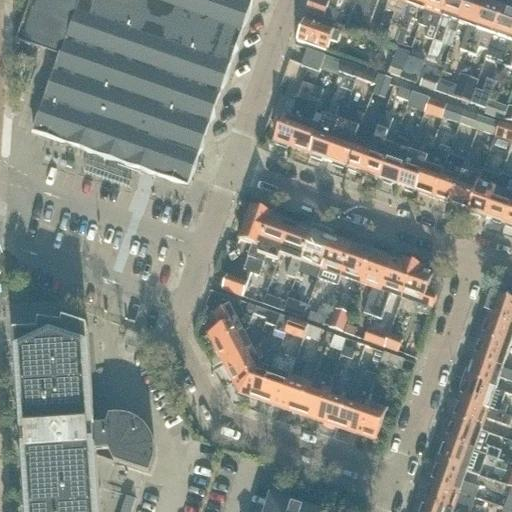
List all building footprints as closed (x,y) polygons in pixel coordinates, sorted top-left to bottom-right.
[(244,0),(32,0),(17,44),(61,59),(35,133),(150,174),(189,188),(254,3),(244,0)] [(322,0),(322,1),(317,0),(311,0),(307,13),(325,19),(331,0),(322,0)] [(331,0),(325,19),(333,22),(340,0),(331,0)] [(361,0),(359,7),(358,7),(350,28),(360,32),(363,22),(365,17),(370,0),(361,0)] [(370,0),(365,17),(373,20),(380,0),(370,0)] [(390,0),(387,11),(396,15),(386,41),(406,49),(409,39),(406,38),(398,35),(410,0),(390,0)] [(410,0),(398,35),(406,38),(416,9),(425,12),(429,0),(410,0)] [(429,0),(425,12),(434,15),(426,38),(434,41),(449,0),(429,0)] [(449,0),(434,41),(443,44),(451,21),(460,24),(468,0),(449,0)] [(482,0),(468,0),(460,24),(469,28),(461,51),(469,54),(488,2),(482,0)] [(497,3),(495,4),(488,2),(469,54),(478,57),(486,34),(495,37),(505,8),(503,7),(503,5),(497,3)] [(511,8),(508,7),(508,9),(505,8),(495,37),(487,60),(504,66),(511,44),(511,8)] [(328,53),(336,32),(306,21),(302,31),(300,32),(298,38),(299,40),(298,43),(328,53)] [(363,22),(360,32),(366,34),(370,25),(363,22)] [(402,80),(411,54),(398,50),(389,75),(402,80)] [(322,70),(326,57),(308,51),(302,68),(320,74),(322,70)] [(344,64),(326,57),(322,70),(340,76),(340,74),(344,64)] [(48,58),(33,101),(44,105),(59,62),(48,58)] [(358,80),(362,69),(344,62),(344,64),(340,74),(358,80)] [(376,87),(379,76),(380,75),(362,69),(358,80),(376,87)] [(418,87),(422,77),(406,72),(402,81),(418,87)] [(436,93),(436,92),(440,81),(425,75),(421,88),(436,93)] [(379,76),(376,87),(373,93),(390,98),(396,82),(379,76)] [(453,99),(459,84),(441,78),(440,81),(436,92),(453,99)] [(471,105),(474,96),(477,88),(459,82),(459,84),(453,99),(471,105)] [(294,149),(315,89),(305,85),(298,103),(300,104),(294,120),(285,116),(275,143),(280,145),(279,147),(290,151),(291,148),(294,149)] [(312,126),(324,92),(315,89),(294,149),(311,156),(321,129),(312,126)] [(411,104),(414,94),(402,89),(398,99),(411,104)] [(424,115),(429,100),(414,95),(409,110),(424,115)] [(329,162),(351,100),(342,97),(334,120),(325,117),(321,129),(311,156),(314,157),(313,159),(325,163),(326,161),(329,162)] [(347,168),(356,142),(365,117),(356,114),(360,101),(351,98),(351,100),(329,162),(335,164),(335,167),(342,169),(344,167),(347,168)] [(443,120),(448,106),(431,100),(425,115),(443,121),(443,120)] [(504,121),(509,108),(491,102),(487,115),(504,121)] [(461,126),(461,125),(466,112),(448,106),(443,120),(461,126)] [(479,131),(483,118),(466,112),(461,125),(479,131)] [(394,120),(395,116),(387,113),(386,117),(385,117),(383,123),(375,144),(364,175),(370,177),(371,179),(378,182),(380,180),(382,181),(394,148),(386,145),(395,120),(394,120)] [(496,138),(500,125),(483,118),(479,131),(496,138)] [(511,144),(511,127),(501,123),(500,125),(496,138),(511,144)] [(400,187),(415,144),(416,141),(398,135),(394,148),(382,181),(384,181),(384,184),(391,187),(394,185),(400,187)] [(364,175),(375,144),(366,141),(365,145),(356,142),(347,168),(349,169),(349,172),(356,174),(359,172),(364,175)] [(417,193),(432,150),(415,144),(400,187),(405,189),(406,192),(413,195),(415,193),(417,193)] [(435,200),(450,156),(432,150),(417,193),(435,200)] [(469,212),(481,179),(483,173),(475,170),(480,157),(470,154),(467,163),(452,206),(469,212)] [(452,206),(467,163),(450,156),(435,200),(452,206)] [(488,218),(501,180),(483,173),(481,179),(469,212),(472,213),(472,216),(479,218),(482,216),(488,218)] [(505,225),(511,205),(511,180),(502,177),(501,180),(488,218),(493,220),(494,223),(501,226),(503,224),(505,225)] [(208,201),(214,189),(200,183),(194,194),(208,201)] [(274,216),(273,216),(253,209),(252,211),(250,210),(246,220),(248,221),(241,241),(254,246),(250,258),(242,282),(228,277),(223,291),(244,298),(253,272),(272,218),(273,218),(274,216)] [(253,272),(261,275),(267,257),(280,262),(282,256),(293,223),(283,219),(282,222),(273,218),(272,218),(253,272)] [(303,229),(304,227),(293,223),(282,256),(294,260),(286,284),(294,286),(298,275),(302,263),(313,233),(303,229)] [(323,234),(323,236),(313,233),(302,263),(322,270),(334,238),(323,234)] [(343,243),(344,241),(334,238),(322,270),(342,277),(353,247),(343,243)] [(364,248),(363,250),(353,247),(342,277),(362,285),(374,252),(364,248)] [(384,258),(384,256),(374,252),(362,285),(374,289),(364,315),(373,318),(394,261),(384,258)] [(405,263),(404,265),(394,261),(373,318),(382,321),(392,295),(403,299),(415,266),(405,263)] [(434,310),(438,299),(428,295),(435,276),(425,272),(425,270),(415,266),(403,299),(400,308),(430,318),(433,310),(434,310)] [(284,313),(287,304),(267,297),(264,306),(284,313)] [(511,327),(511,303),(493,297),(488,312),(490,313),(488,319),(511,327)] [(304,320),(309,307),(295,302),(290,315),(304,320)] [(242,317),(243,313),(240,307),(236,305),(215,316),(222,329),(210,336),(216,348),(244,333),(249,331),(253,321),(257,308),(250,306),(246,317),(243,317),(242,317)] [(266,326),(271,313),(257,308),(253,321),(266,326)] [(325,327),(330,312),(321,309),(319,316),(312,314),(309,321),(325,327)] [(266,326),(273,329),(278,316),(271,313),(266,326)] [(345,334),(347,326),(348,326),(337,322),(339,315),(331,313),(326,328),(345,334)] [(283,342),(286,334),(291,320),(282,317),(274,338),(283,342)] [(511,350),(511,347),(511,327),(488,319),(484,330),(482,329),(479,339),(511,350)] [(306,338),(310,327),(291,320),(286,334),(305,340),(306,338)] [(89,332),(65,324),(63,329),(40,326),(39,335),(15,337),(22,435),(28,435),(30,456),(24,457),(27,511),(101,511),(98,459),(150,476),(153,471),(155,466),(156,460),(157,454),(156,448),(154,442),(152,437),(148,432),(144,428),(139,424),(134,421),(129,419),(123,419),(117,418),(111,419),(108,427),(96,428),(89,332)] [(347,326),(345,334),(356,338),(359,330),(347,326)] [(310,327),(306,338),(321,343),(324,332),(310,327)] [(385,349),(389,337),(370,330),(366,342),(385,349)] [(225,366),(253,351),(244,333),(216,348),(225,366)] [(343,353),(347,341),(336,337),(332,349),(343,353)] [(389,337),(385,349),(399,354),(404,342),(389,337)] [(504,370),(511,350),(479,339),(476,348),(477,349),(473,360),(504,370)] [(348,340),(347,341),(343,353),(342,357),(354,361),(359,344),(348,340)] [(134,356),(136,349),(128,347),(126,354),(134,356)] [(235,384),(262,369),(258,361),(264,358),(259,348),(253,351),(225,366),(235,384)] [(402,372),(406,362),(386,354),(382,365),(402,372)] [(289,360),(288,363),(277,360),(275,366),(262,403),(281,409),(296,367),(297,362),(289,360)] [(497,391),(504,370),(473,360),(470,371),(468,370),(465,380),(497,391)] [(300,416),(311,385),(299,381),(304,365),(297,362),(296,367),(281,409),(300,416)] [(262,403),(275,366),(268,364),(263,366),(262,369),(235,384),(241,395),(262,403)] [(357,435),(368,405),(377,378),(370,375),(360,403),(349,399),(339,429),(357,435)] [(506,417),(509,408),(503,406),(507,394),(497,391),(465,380),(461,389),(463,390),(459,401),(490,411),(506,417)] [(319,422),(330,392),(311,385),(300,416),(319,422)] [(339,429),(349,399),(330,392),(319,422),(339,429)] [(511,419),(506,417),(490,411),(459,401),(455,412),(454,411),(450,421),(483,432),(487,420),(511,429),(511,425),(511,419)] [(378,442),(388,412),(368,405),(357,435),(378,442)] [(499,461),(502,453),(486,447),(490,435),(483,432),(450,421),(447,431),(449,431),(445,442),(475,453),(499,461)] [(468,474),(475,453),(445,442),(441,453),(439,453),(436,462),(468,474)] [(477,500),(481,489),(465,484),(468,474),(436,462),(433,472),(434,472),(431,483),(461,494),(477,500)] [(477,500),(461,494),(431,483),(427,495),(425,494),(422,504),(446,511),(455,511),(458,505),(474,510),(477,500)] [(313,511),(307,510),(306,511),(302,511),(292,509),(293,506),(279,501),(278,504),(274,503),(271,511),(313,511)]
